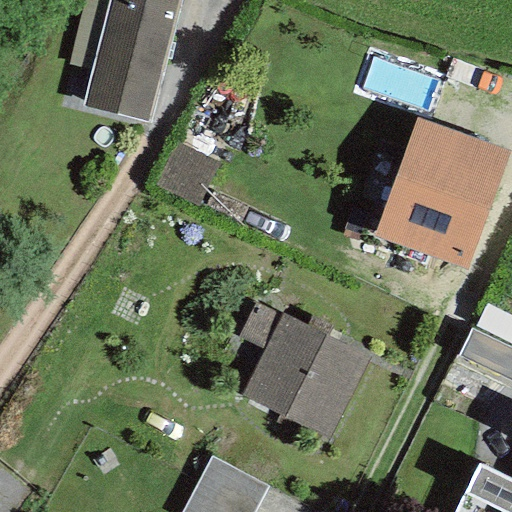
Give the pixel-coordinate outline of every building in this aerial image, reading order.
[(90,72),(108,0),(84,0),(68,66),(90,72)] [(177,0),(108,0),(90,72),(82,106),(147,122),(177,0)] [(508,151),(416,118),(374,236),(465,269),(508,151)] [(263,350),(280,316),(254,304),(237,337),(263,350)] [(371,359),(281,313),(280,316),(263,350),(239,396),(329,441),(371,359)] [(511,382),(511,349),(472,329),(460,355),(511,382)] [(253,511),(266,487),(210,459),(180,511),(253,511)] [(511,511),(511,482),(477,464),(453,511),(511,511)]
